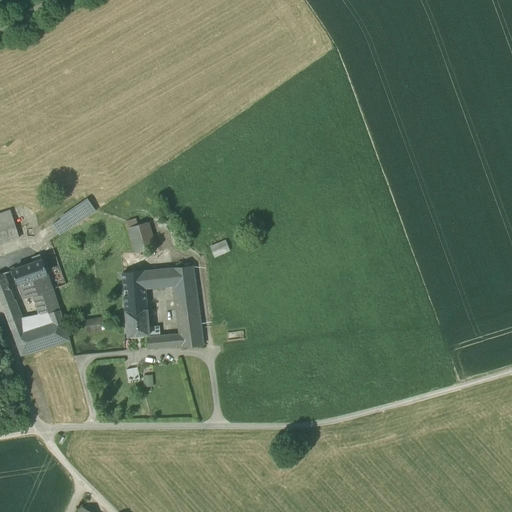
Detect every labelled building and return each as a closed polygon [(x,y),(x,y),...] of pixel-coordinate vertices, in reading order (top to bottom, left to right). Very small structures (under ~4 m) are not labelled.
[(88,201),(61,219),(68,229),(95,211),(88,201)] [(0,231),(15,227),(10,211),(0,214),(0,231)] [(59,235),(68,229),(61,219),(52,225),(59,235)] [(134,248),(136,254),(155,248),(148,223),(139,226),(137,219),(126,222),(128,228),(134,248)] [(19,239),(15,227),(0,231),(0,235),(3,244),(19,239)] [(211,248),(214,257),(229,251),(225,242),(211,248)] [(13,271),(18,284),(47,274),(42,260),(40,255),(31,258),(33,263),(14,270),(11,271),(12,272),(13,271)] [(174,287),(175,300),(197,297),(193,267),(123,273),(126,313),(147,311),(146,289),(174,287)] [(0,274),(0,300),(13,334),(25,330),(21,320),(4,274),(5,274),(5,273),(0,274)] [(46,303),(50,322),(63,318),(53,289),(52,289),(47,274),(18,284),(23,299),(24,300),(33,297),(36,307),(46,303)] [(203,345),(197,297),(175,300),(180,335),(168,336),(169,346),(169,347),(181,346),(181,348),(203,345)] [(46,303),(36,307),(39,316),(21,320),(25,330),(50,322),(46,303)] [(126,313),(128,337),(147,336),(149,335),(149,328),(147,311),(126,313)] [(70,340),(63,318),(50,322),(25,330),(13,334),(21,356),(70,340)] [(84,322),(86,332),(105,329),(103,318),(84,322)] [(147,336),(148,349),(162,347),(161,347),(160,337),(160,336),(161,336),(161,335),(160,335),(160,327),(149,328),(149,335),(147,336)] [(162,347),(169,347),(169,346),(168,336),(160,337),(161,347),(162,347)] [(126,370),(129,381),(140,378),(137,367),(126,370)] [(143,375),(143,386),(153,386),(153,374),(143,375)]
